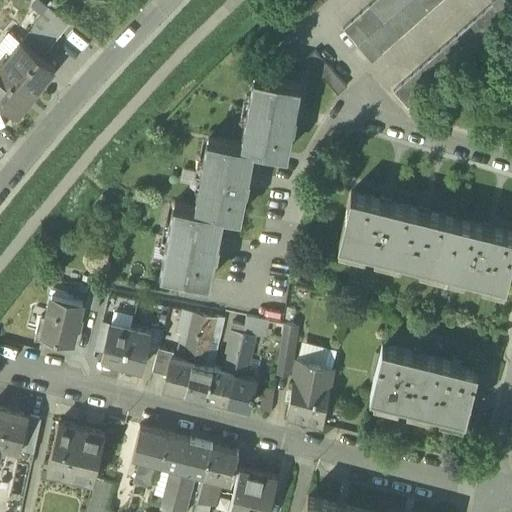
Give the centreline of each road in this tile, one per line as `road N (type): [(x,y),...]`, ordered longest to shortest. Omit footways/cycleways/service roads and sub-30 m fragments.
road 1 (residential): [(0,362),(493,492)]
road 2 (residential): [(511,160),(363,106),(312,153),(289,252)]
road 3 (residential): [(164,0),(0,191)]
